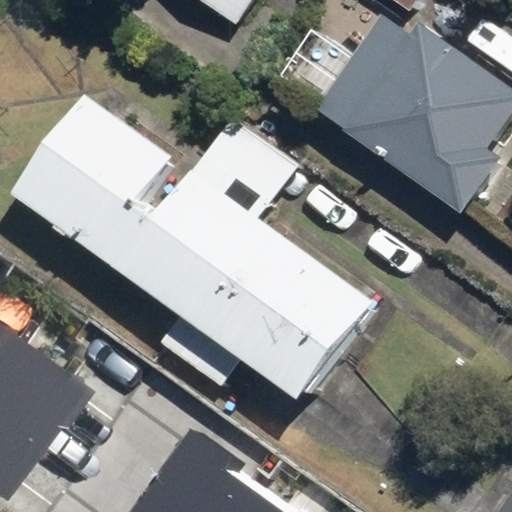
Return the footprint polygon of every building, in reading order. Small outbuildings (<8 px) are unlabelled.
[(215,0),(249,24),(266,0),(215,0)] [(398,0),(412,9),(424,18),(437,0),(398,0)] [(356,109),(348,120),(481,215),(511,171),(511,154),(506,150),(511,141),(511,80),(424,18),(412,9),(374,62),(345,42),(317,82),(356,109)] [(105,99),(32,201),(322,409),(396,306),(277,220),(310,174),(243,126),(176,219),(157,205),(189,160),(105,99)] [(0,329),(96,395),(109,375),(78,354),(95,329),(0,265),(0,329)] [(0,458),(54,413),(0,378),(0,458)] [(292,511),(202,441),(146,511),(292,511)]
